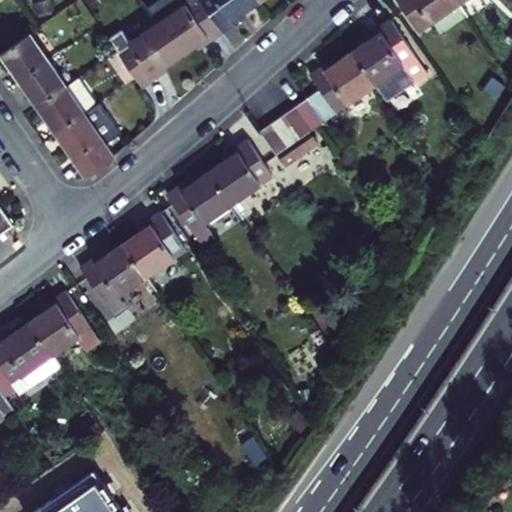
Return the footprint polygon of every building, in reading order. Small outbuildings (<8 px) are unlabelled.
[(226,26),(208,0),(184,0),(160,18),(182,49),(198,37),(204,33),(207,39),(226,26)] [(208,0),(226,26),(245,12),(241,6),(249,0),(208,0)] [(409,0),(421,17),(446,0),(409,0)] [(371,33),(357,42),(381,75),(406,56),(418,73),(432,63),(395,10),(374,25),(377,28),(371,33)] [(182,49),(160,18),(137,35),(126,21),(112,32),(148,82),(167,68),(163,63),(171,58),(182,49)] [(54,57),(34,28),(3,48),(13,63),(24,78),(54,57)] [(329,113),(381,75),(357,42),(344,52),(336,57),(334,54),(315,67),(325,81),(313,90),(329,113)] [(31,89),(41,104),(72,83),(54,57),(24,78),(31,89)] [(51,117),(60,131),(100,104),(81,77),(72,83),(41,104),(51,117)] [(313,90),(301,98),(318,121),(329,113),(313,90)] [(318,121),(301,98),(289,106),(306,130),(318,121)] [(100,104),(60,131),(74,151),(88,171),(89,174),(114,159),(120,154),(112,142),(128,131),(106,99),(100,104)] [(289,106),(278,115),(294,139),(306,130),(289,106)] [(278,115),(266,122),(283,146),(294,139),(278,115)] [(230,154),(215,164),(238,196),(277,169),(252,133),(234,146),(236,149),(230,154)] [(199,223),(238,196),(215,164),(202,174),(195,179),(192,175),(174,188),(199,223)] [(0,200),(0,223),(4,230),(17,220),(2,199),(0,200)] [(142,227),(128,237),(150,270),(191,241),(167,206),(147,219),(149,222),(142,227)] [(87,261),(111,296),(150,270),(128,237),(117,245),(107,251),(105,248),(87,261)] [(31,316),(54,349),(94,321),(69,285),(50,297),(52,301),(44,307),(31,316)] [(54,349),(31,316),(21,324),(11,330),(8,326),(0,332),(0,377),(12,395),(62,360),(54,349)] [(115,511),(94,482),(51,511),(115,511)]
